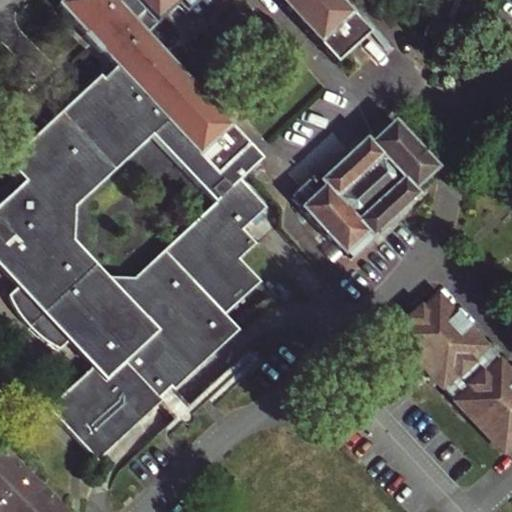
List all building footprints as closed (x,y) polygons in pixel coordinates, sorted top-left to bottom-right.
[(52,350),(60,355),(69,347),(93,372),(50,414),(100,467),(165,407),(162,403),(176,389),(179,393),(241,335),(227,319),(262,287),(239,261),(255,246),(241,231),(265,209),(240,181),(262,160),(148,35),(167,18),(192,45),(241,0),(278,0),(339,64),(372,33),(341,0),(65,0),(59,6),(116,69),(102,82),(100,80),(46,129),(32,142),(5,167),(24,189),(0,211),(0,273),(17,292),(9,299),(14,307),(19,316),(24,323),(30,331),(37,338),(45,344),(52,350)] [(438,0),(430,24),(443,28),(453,0),(438,0)] [(46,129),(41,122),(44,119),(24,98),(3,117),(23,138),(26,135),(32,142),(46,129)] [(314,178),(291,199),(344,257),(347,254),(351,259),(418,197),(414,193),(438,171),(395,124),(370,146),(366,141),(319,184),(314,178)] [(511,377),(437,297),(422,311),(420,309),(407,321),(408,323),(395,335),(504,453),(511,445),(511,377)] [(0,511),(66,511),(0,445),(0,511)]
